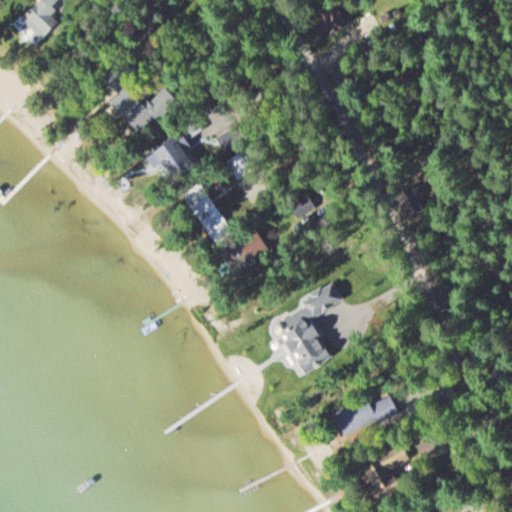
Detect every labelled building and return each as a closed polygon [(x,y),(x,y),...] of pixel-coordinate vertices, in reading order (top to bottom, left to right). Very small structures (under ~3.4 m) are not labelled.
[(41,0),(24,20),(46,39),(61,21),(52,13),(63,0),(41,0)] [(352,22),(339,4),(326,13),(339,31),(352,22)] [(111,104),(147,134),(162,116),(126,87),(111,104)] [(154,151),(174,176),(195,159),(187,150),(194,145),(181,130),(154,151)] [(397,195),(408,218),(431,206),(420,184),(397,195)] [(222,247),(234,271),(271,251),(258,227),(222,247)] [(372,404),(370,400),(337,414),(346,437),(402,414),(394,395),(372,404)] [(364,472),(381,495),(392,487),(384,477),(395,469),(386,456),(364,472)]
